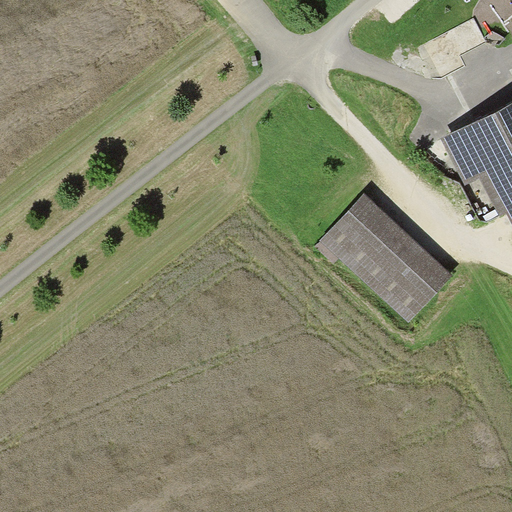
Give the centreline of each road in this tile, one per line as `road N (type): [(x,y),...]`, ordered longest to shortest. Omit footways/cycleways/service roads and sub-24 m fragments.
road 1 (unclassified): [(292,60),(0,291)]
road 2 (residential): [(511,39),(310,45)]
